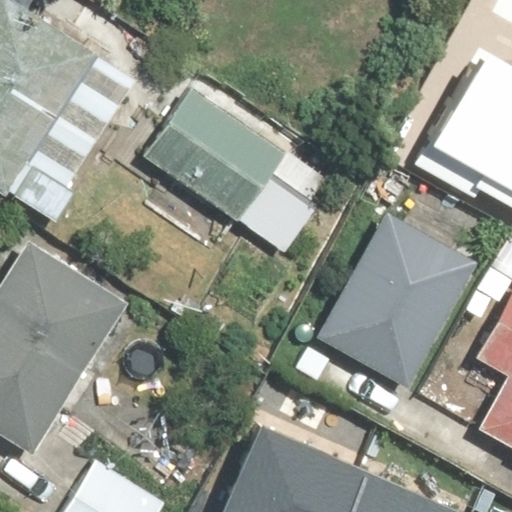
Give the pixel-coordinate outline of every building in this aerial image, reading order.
[(142,72),(30,0),(0,0),(0,187),(46,218),(142,72)] [(511,68),(481,50),(421,148),(511,203),(511,68)] [(193,73),(143,143),(242,214),(293,145),(193,73)] [(411,377),(477,251),(388,204),(322,330),(411,377)] [(132,290),(31,229),(0,279),(0,425),(37,447),(132,290)] [(511,363),(511,367),(483,415),(511,432),(511,288),(479,344),(511,363)] [(248,412),(204,511),(330,511),(354,457),(248,412)] [(159,511),(167,500),(94,456),(60,511),(159,511)] [(354,457),(330,511),(462,511),(466,506),(354,457)]
